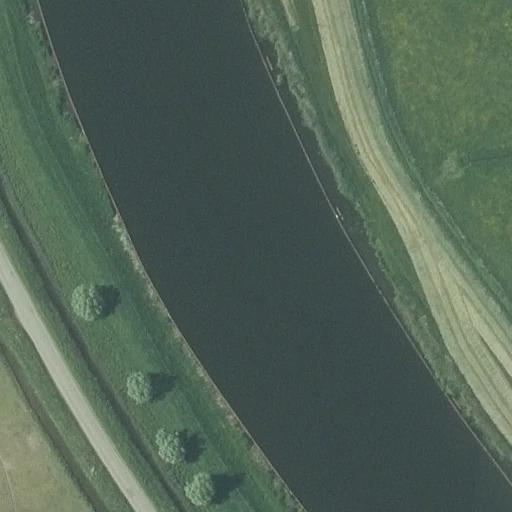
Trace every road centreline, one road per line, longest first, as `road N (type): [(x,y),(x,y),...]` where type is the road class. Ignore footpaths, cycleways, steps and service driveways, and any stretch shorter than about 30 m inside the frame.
road 1 (track): [(247,511),(115,309),(30,115),(2,0)]
road 2 (unclassified): [(145,511),(0,263)]
road 3 (track): [(399,218),(511,374)]
